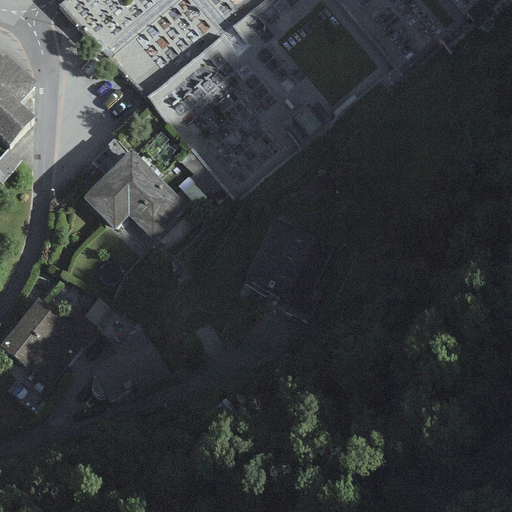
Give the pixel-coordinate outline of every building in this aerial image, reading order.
[(0,135),(10,145),(35,117),(19,103),(36,84),(6,55),(3,57),(0,54),(0,135)] [(161,250),(194,216),(130,153),(81,203),(113,234),(129,218),(161,250)] [(335,247),(274,218),(241,288),(301,317),(335,247)] [(141,333),(98,299),(83,319),(117,347),(141,333)] [(85,339),(36,301),(0,347),(0,351),(47,388),(85,339)] [(167,378),(141,333),(117,347),(114,349),(118,355),(89,371),(94,377),(92,379),(91,383),(93,390),(96,395),(100,397),(103,397),(106,397),(107,401),(131,389),(136,394),(167,378)]
